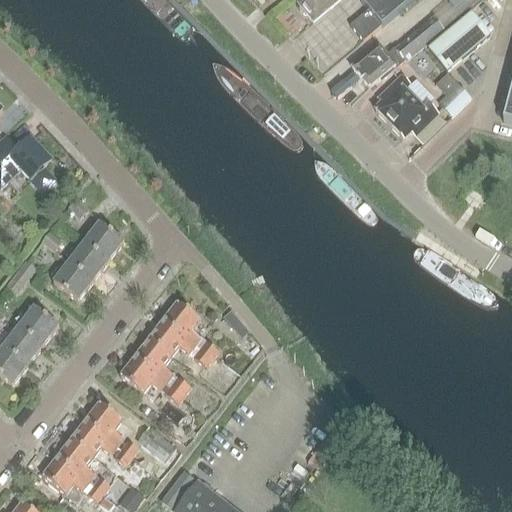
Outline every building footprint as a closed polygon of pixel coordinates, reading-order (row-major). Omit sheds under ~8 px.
[(305,0),(299,5),(301,8),(300,12),(305,17),(308,17),(315,25),(342,1),(342,0),(356,0),(368,13),(350,28),(364,44),(417,0),(305,0)] [(467,0),(442,0),(453,12),(467,0)] [(472,17),(428,52),(446,75),(489,40),(472,17)] [(353,70),(371,91),(382,82),(383,84),(406,65),(425,50),(445,34),(432,20),(388,56),(380,47),(353,70)] [(446,101),(458,90),(447,78),(435,89),(446,101)] [(422,112),(414,103),(406,96),(412,90),(402,80),(379,102),(384,107),(377,114),(404,141),(411,134),(416,139),(439,117),(428,106),(422,112)] [(472,102),(460,88),(458,90),(446,101),(440,107),(452,120),(472,102)] [(0,191),(1,193),(21,174),(42,197),(55,185),(43,173),(51,166),(29,143),(17,155),(5,143),(0,147),(0,191)] [(90,215),(78,203),(68,212),(80,224),(90,215)] [(91,237),(103,247),(111,235),(100,226),(91,237)] [(64,246),(50,235),(41,246),(55,257),(64,246)] [(124,245),(111,235),(103,247),(115,256),(124,245)] [(91,237),(82,249),(106,268),(115,256),(103,247),(91,237)] [(82,249),(72,261),(96,280),(106,268),(82,249)] [(72,261),(63,273),(87,292),(96,280),(72,261)] [(27,288),(37,275),(26,266),(16,279),(27,288)] [(77,305),(87,292),(63,273),(53,286),(77,305)] [(17,300),(27,288),(16,279),(6,291),(17,300)] [(163,325),(213,364),(219,357),(191,335),(200,324),(177,307),(163,325)] [(35,310),(26,322),(50,340),(59,329),(35,310)] [(223,321),(232,331),(239,325),(231,315),(223,321)] [(41,352),(50,340),(26,322),(17,334),(41,352)] [(213,364),(163,325),(149,343),(171,361),(178,352),(206,373),(213,364)] [(41,352),(17,334),(7,346),(31,364),(41,352)] [(164,370),(171,361),(149,343),(134,361),(185,401),(192,392),(164,370)] [(0,359),(22,376),(31,364),(7,346),(3,351),(0,348),(0,359)] [(22,376),(0,359),(0,379),(12,389),(22,376)] [(151,387),(160,394),(179,408),(185,401),(134,361),(120,380),(143,397),(151,387)] [(85,425),(133,462),(138,455),(113,435),(122,424),(99,407),(85,425)] [(160,423),(145,412),(140,418),(155,430),(160,423)] [(133,462),(85,425),(71,443),(93,461),(101,452),(126,471),(133,462)] [(143,443),(166,468),(180,456),(157,430),(143,443)] [(86,470),(93,461),(71,443),(57,461),(104,499),(111,490),(86,470)] [(73,487),(83,494),(98,506),(103,501),(104,499),(57,461),(42,480),(65,497),(73,487)] [(184,476),(161,506),(168,511),(173,511),(195,485),(184,476)] [(233,511),(198,484),(176,511),(233,511)] [(144,501),(132,492),(125,502),(137,511),(144,501)] [(98,506),(97,508),(102,511),(110,511),(113,509),(103,501),(98,506)]
